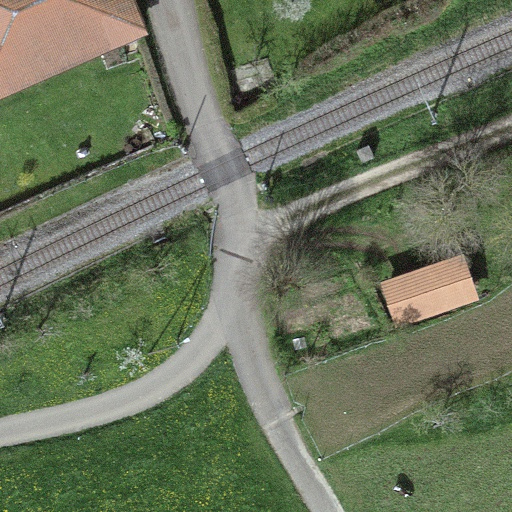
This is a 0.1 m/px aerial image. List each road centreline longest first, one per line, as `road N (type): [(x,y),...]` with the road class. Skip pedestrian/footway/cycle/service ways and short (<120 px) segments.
road 1 (residential): [(170,0),(234,216),(229,322),(196,369),(137,396),(0,433)]
road 2 (track): [(237,242),(511,134)]
road 3 (track): [(229,322),(332,511)]
